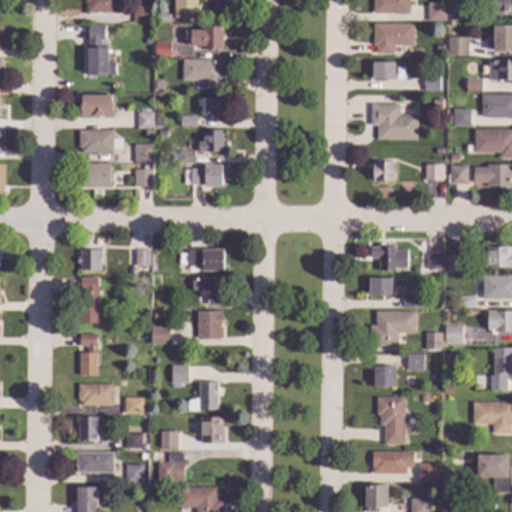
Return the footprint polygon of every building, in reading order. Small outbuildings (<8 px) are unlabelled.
[(121,0),(121,13),(85,13),(85,0),(121,0)] [(196,0),(196,18),(173,18),(173,0),(196,0)] [(407,0),(407,13),(372,13),(372,0),(407,0)] [(511,0),(511,12),(490,12),(490,0),(511,0)] [(151,23),(132,23),(132,2),(151,2),(151,23)] [(444,21),(426,21),(426,3),(444,3),(444,21)] [(465,4),(465,21),(449,21),(449,3),(465,4)] [(169,23),(157,23),(157,14),(169,15),(169,23)] [(412,46),(392,46),(392,54),(374,54),(374,46),(372,46),(372,24),(412,24),(412,46)] [(511,50),(492,50),(492,24),(511,24),(511,50)] [(109,38),(104,38),(104,40),(100,40),(100,47),(106,47),(106,62),(114,63),(114,75),(86,75),(86,46),(83,46),(83,40),(87,40),(87,25),(109,25),(109,38)] [(221,50),(202,50),(202,46),(189,46),(190,29),(203,29),(203,27),(221,27),(221,50)] [(467,55),(447,55),(447,37),(467,37),(467,55)] [(170,57),(154,57),(154,42),(170,42),(170,57)] [(511,84),(502,84),(502,81),(487,81),(487,60),(497,60),(497,59),(511,58),(511,84)] [(219,73),(221,73),(221,89),(203,89),(203,88),(197,88),(197,81),(181,81),(181,59),(219,59),(219,73)] [(393,79),(371,79),(371,62),(393,62),(393,79)] [(438,91),(422,91),(422,76),(438,76),(438,91)] [(481,79),(481,92),(465,91),(465,78),(481,79)] [(163,90),(154,90),(154,80),(163,80),(163,90)] [(113,116),(79,116),(79,107),(73,107),(73,94),(113,94),(113,116)] [(511,117),(480,117),(480,95),(511,95),(511,117)] [(222,116),(201,116),(201,107),(196,107),(196,98),(222,98),(222,116)] [(398,115),(416,115),(416,141),(375,141),(375,126),(369,126),(369,104),(398,104),(398,115)] [(469,126),(451,127),(451,109),(469,109),(469,126)] [(152,129),(136,129),(136,112),(139,112),(152,112),(152,129)] [(196,127),(179,127),(179,115),(196,115),(196,127)] [(162,126),(154,126),(154,117),(162,117),(162,126)] [(221,141),(225,141),(225,151),(197,151),(197,142),(202,142),(202,129),(221,129),(221,141)] [(112,138),(120,138),(120,150),(112,150),(112,153),(80,153),(80,149),(78,149),(78,130),(112,130),(112,138)] [(511,158),(498,158),(498,153),(473,153),(473,130),(511,130),(511,158)] [(133,162),(151,163),(151,145),(133,144),(133,162)] [(141,162),(123,162),(123,145),(141,145),(141,162)] [(193,162),(177,162),(177,150),(193,150),(193,162)] [(394,181),(371,182),(371,161),(394,161),(394,181)] [(109,188),(78,188),(78,164),(109,164),(109,188)] [(221,187),(183,187),(183,170),(190,170),(190,169),(203,169),(203,164),(221,164),(221,187)] [(442,180),(423,180),(423,164),(442,164),(442,180)] [(511,189),(498,189),(498,186),(486,187),(486,183),(472,183),(472,167),(486,167),(486,165),(511,165),(511,189)] [(466,185),(448,185),(448,183),(446,183),(446,174),(448,174),(448,166),(466,166),(466,185)] [(151,187),(133,187),(133,169),(151,169),(151,187)] [(160,184),(152,184),(152,175),(160,175),(160,184)] [(383,247),(394,247),(394,250),(406,250),(406,268),(395,268),(395,271),(378,271),(378,260),(376,260),(376,257),(369,257),(369,246),(378,246),(378,244),(383,244),(383,247)] [(510,254),(511,254),(511,268),(485,268),(485,262),(478,262),(479,249),(485,249),(485,247),(510,247),(510,254)] [(100,258),(99,258),(98,269),(79,269),(79,263),(76,263),(76,258),(79,258),(79,250),(100,251),(100,258)] [(148,265),(134,265),(134,250),(148,250),(148,265)] [(222,271),(200,270),(200,267),(187,267),(187,265),(177,265),(177,253),(187,253),(187,251),(222,251),(222,271)] [(441,254),(441,270),(426,270),(426,254),(441,254)] [(461,273),(444,273),(444,255),(461,255),(461,273)] [(511,300),(482,300),(482,276),(511,276),(511,300)] [(222,305),(207,305),(207,294),(202,294),(202,290),(191,290),(191,277),(222,277),(222,305)] [(403,289),(390,289),(390,296),(368,296),(369,278),(388,279),(388,277),(403,277),(403,289)] [(97,323),(79,323),(79,298),(83,298),(83,290),(79,290),(80,278),(97,278),(97,323)] [(421,308),(402,308),(402,294),(421,294),(421,308)] [(475,308),(457,308),(457,296),(475,297),(475,308)] [(219,339),(196,339),(196,311),(219,312),(219,339)] [(511,312),(511,332),(492,332),(492,330),(486,330),(486,311),(511,312)] [(415,333),(395,333),(395,346),(368,346),(369,326),(375,326),(375,312),(415,312),(415,333)] [(461,343),(444,343),(444,326),(461,326),(461,343)] [(168,344),(150,343),(150,327),(168,327),(168,344)] [(440,350),(424,350),(424,333),(440,333),(440,350)] [(94,375),(78,375),(78,352),(86,353),(86,346),(78,346),(78,335),(95,335),(94,375)] [(511,374),(506,374),(506,390),(490,390),(490,376),(492,376),(492,348),(511,348),(511,374)] [(422,372),(405,371),(406,354),(423,354),(422,372)] [(187,383),(170,383),(171,366),(187,366),(187,383)] [(394,388),(372,387),(373,366),(394,367),(394,388)] [(220,396),(216,396),(216,410),(187,410),(187,401),(197,398),(198,382),(220,382),(220,396)] [(110,405),(80,405),(80,400),(77,400),(77,384),(110,385),(110,405)] [(451,393),(442,393),(442,385),(451,385),(451,393)] [(141,413),(123,413),(123,398),(141,398),(141,413)] [(403,445),(383,445),(383,426),(379,426),(379,416),(376,415),(376,398),(403,398),(403,445)] [(511,425),(509,425),(509,434),(491,434),(491,424),(472,424),(472,402),(511,402),(511,425)] [(220,443),(199,443),(200,417),(221,417),(220,443)] [(95,440),(77,439),(77,418),(95,418),(95,440)] [(176,448),(159,447),(159,432),(176,432),(176,448)] [(140,448),(125,448),(125,434),(140,434),(140,448)] [(405,460),(411,460),(411,471),(405,471),(405,475),(371,474),(371,466),(368,466),(368,461),(371,461),(371,452),(405,452),(405,460)] [(111,472),(76,472),(76,467),(75,467),(75,453),(111,453),(111,472)] [(182,481),(156,481),(156,462),(167,462),(167,454),(182,454),(182,481)] [(508,469),(510,469),(510,493),(493,493),(493,478),(477,478),(477,456),(507,455),(508,469)] [(437,483),(418,483),(418,463),(437,464),(437,483)] [(141,483),(125,483),(125,464),(141,465),(141,483)] [(386,507),(378,507),(378,511),(364,511),(364,486),(386,486),(386,507)] [(105,505),(93,505),(93,511),(75,511),(76,488),(105,488),(105,505)] [(215,501),(221,501),(221,511),(195,511),(195,507),(177,507),(177,488),(216,488),(215,501)] [(429,511),(409,511),(410,499),(429,499),(429,511)] [(457,511),(441,511),(441,502),(457,502),(457,511)]
